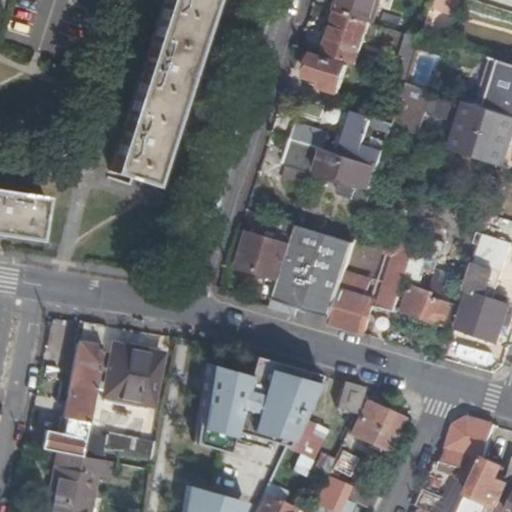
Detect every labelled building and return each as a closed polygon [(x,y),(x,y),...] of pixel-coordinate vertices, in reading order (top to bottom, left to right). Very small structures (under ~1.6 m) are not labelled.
[(210,0),(164,0),(109,169),(151,183),(210,0)] [(378,5),(380,0),(335,0),(334,5),(338,7),(337,12),(369,22),(372,23),(378,5)] [(426,20),(432,0),(380,0),(378,5),(426,20)] [(355,65),(369,22),(337,12),(335,18),(326,15),(324,20),(328,21),(324,33),(329,35),(323,54),(355,65)] [(420,40),(421,37),(408,35),(401,56),(403,57),(413,60),(420,40)] [(432,80),(434,56),(416,54),(414,79),(432,80)] [(347,67),(313,56),(306,78),(322,83),(320,90),(338,95),(347,67)] [(406,82),(413,60),(403,57),(396,78),(406,82)] [(511,64),(491,58),(475,105),(511,117),(511,64)] [(430,91),(406,82),(392,125),(391,130),(414,138),(430,91)] [(511,117),(475,105),(465,102),(449,150),(501,166),(511,134),(511,117)] [(391,130),(392,125),(353,112),(341,146),(323,141),(326,131),(295,121),(290,138),(291,139),(322,149),(378,167),(384,150),(364,143),(369,127),(389,134),(391,130)] [(322,149),(291,139),(282,166),(285,167),(313,176),(315,170),(322,149)] [(367,202),(378,167),(322,149),(315,170),(341,178),(336,190),(338,194),(367,202)] [(313,176),(285,167),(280,181),(309,190),(313,176)] [(44,195),(0,188),(0,231),(38,237),(44,195)] [(256,212),(247,209),(242,224),(251,227),(256,212)] [(511,221),(503,218),(499,234),(511,237),(511,221)] [(317,252),(322,233),(297,225),(291,245),(317,252)] [(286,262),(290,246),(249,233),(239,267),(278,279),(284,261),(286,262)] [(330,256),(336,238),(322,233),(317,252),(299,307),(312,311),(330,256)] [(509,244),(481,235),(467,277),(463,289),(471,291),(458,327),(498,341),(505,323),(509,325),(511,318),(511,303),(511,307),(492,301),(509,244)] [(418,240),(407,236),(398,265),(409,269),(417,243),(418,240)] [(348,261),(354,243),(336,238),(330,256),(348,261)] [(417,243),(409,269),(423,274),(428,257),(439,261),(442,251),(417,243)] [(299,307),(317,252),(291,245),(290,246),(286,262),(271,307),(297,315),(299,307)] [(339,289),(348,261),(330,256),(312,311),(330,317),(339,289)] [(409,269),(398,265),(394,264),(387,284),(402,288),(409,269)] [(454,303),(458,304),(463,289),(467,277),(458,275),(452,291),(435,286),(431,296),(410,288),(402,309),(447,324),(454,303)] [(402,288),(387,284),(386,284),(378,308),(395,313),(402,288)] [(374,299),(339,289),(330,317),(328,324),(363,334),(374,299)] [(42,430),(39,448),(57,452),(77,455),(104,325),(81,321),(61,415),(63,416),(60,433),(55,432),(42,430)] [(418,346),(443,354),(448,339),(424,331),(418,346)] [(148,401),(157,355),(114,346),(104,392),(148,401)] [(242,428),(288,441),(300,416),(319,374),(244,352),(238,372),(198,360),(185,446),(234,459),(242,428)] [(335,407),(355,413),(363,387),(343,381),(335,407)] [(388,451),(403,419),(364,401),(349,434),(388,451)] [(55,432),(60,433),(63,416),(61,415),(59,415),(55,432)] [(312,421),(300,416),(288,441),(286,446),(298,452),(290,468),(304,474),(326,427),(312,420),(312,421)] [(495,425),(469,418),(455,424),(442,462),(439,462),(436,469),(458,480),(448,502),(461,508),(468,494),(484,459),(487,452),(495,425)] [(331,469),(356,480),(365,459),(341,448),(331,469)] [(328,473),(335,458),(320,451),(308,478),(322,485),(326,476),(328,473)] [(106,477),(108,462),(77,455),(57,452),(45,511),(86,511),(93,475),(106,477)] [(504,468),(484,459),(468,494),(492,505),(505,511),(507,511),(511,503),(511,465),(510,472),(511,472),(507,484),(499,480),(504,468)] [(322,485),(314,503),(332,511),(347,511),(352,502),(343,498),(348,486),(326,476),(322,485)] [(174,511),(235,511),(241,500),(180,482),(174,511)] [(368,508),(374,494),(352,484),(346,498),(368,508)] [(421,492),(415,506),(420,509),(427,511),(443,511),(447,505),(421,492)] [(263,493),(254,511),(294,511),(296,508),(263,493)] [(447,505),(443,511),(459,511),(461,508),(448,502),(447,505)]
